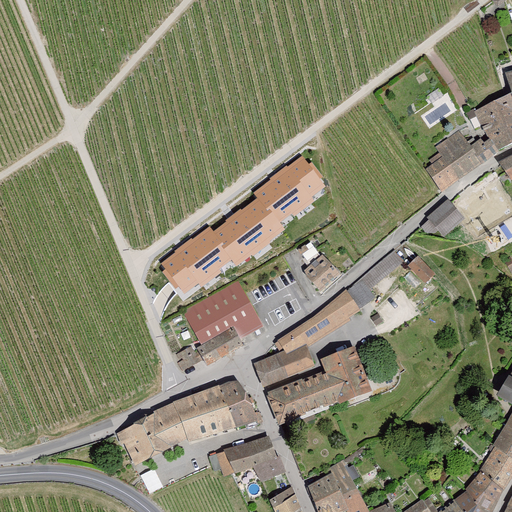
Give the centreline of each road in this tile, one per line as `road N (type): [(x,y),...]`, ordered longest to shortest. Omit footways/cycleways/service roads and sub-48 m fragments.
road 1 (track): [(133,266),(484,0)]
road 2 (track): [(19,0),(183,390)]
road 3 (residential): [(241,361),(511,153)]
road 4 (residential): [(0,461),(95,435),(241,361)]
road 5 (track): [(0,176),(74,128),(189,0)]
road 6 (residential): [(241,361),(311,511)]
road 7 (tertiary): [(0,476),(80,475),(151,511)]
